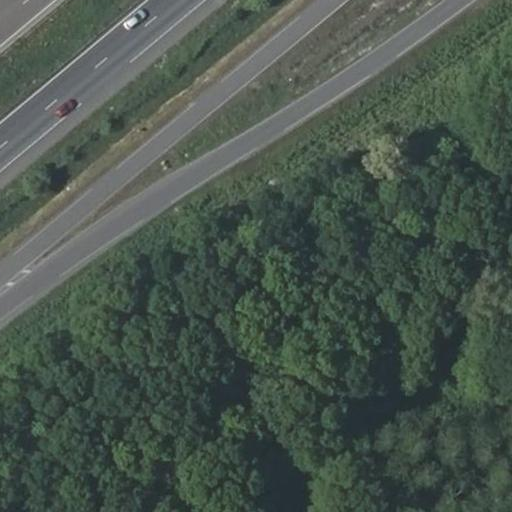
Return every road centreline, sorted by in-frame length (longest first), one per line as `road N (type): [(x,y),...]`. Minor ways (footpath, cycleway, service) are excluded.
road 1 (secondary): [(0,293),(296,114),(459,0)]
road 2 (secondary): [(335,0),(0,291)]
road 3 (motorway): [(0,148),(177,0)]
